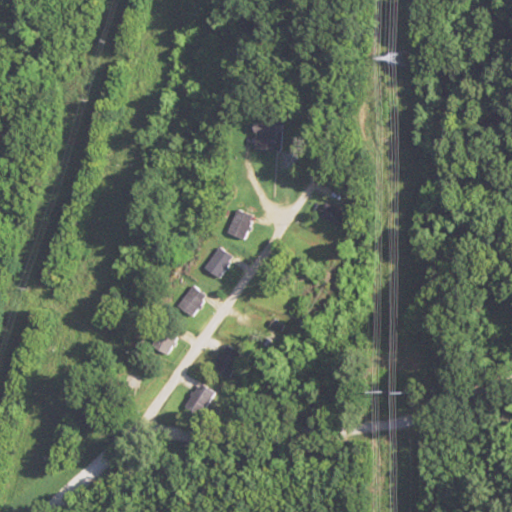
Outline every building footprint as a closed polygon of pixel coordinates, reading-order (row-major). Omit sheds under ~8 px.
[(255,217),(237,215),(235,236),(252,238),(255,217)] [(222,276),(238,258),(225,245),(208,263),(222,276)] [(196,318),(213,296),(197,284),(181,306),(196,318)] [(172,356),(182,334),(166,326),(155,347),(172,356)] [(244,353),(227,344),(215,371),(232,379),(244,353)] [(218,395),(204,384),(187,404),(201,415),(218,395)]
